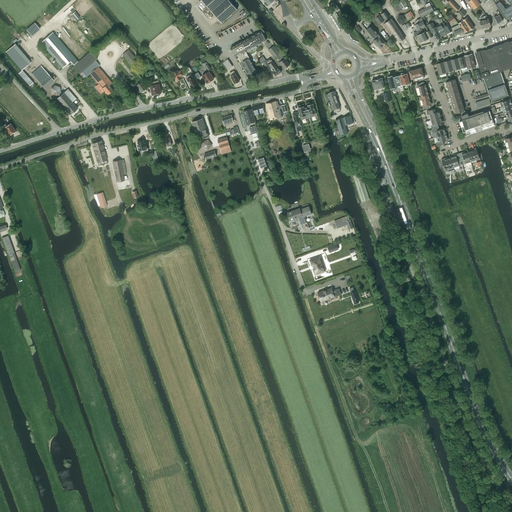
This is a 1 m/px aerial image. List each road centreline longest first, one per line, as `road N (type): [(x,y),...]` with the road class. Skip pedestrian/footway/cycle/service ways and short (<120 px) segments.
road 1 (unclassified): [(511,504),(470,446),(344,94)]
road 2 (primary): [(511,480),(479,417),(349,76)]
road 3 (tertiary): [(308,80),(123,113),(0,151)]
road 4 (unclassified): [(0,167),(94,136),(298,92)]
